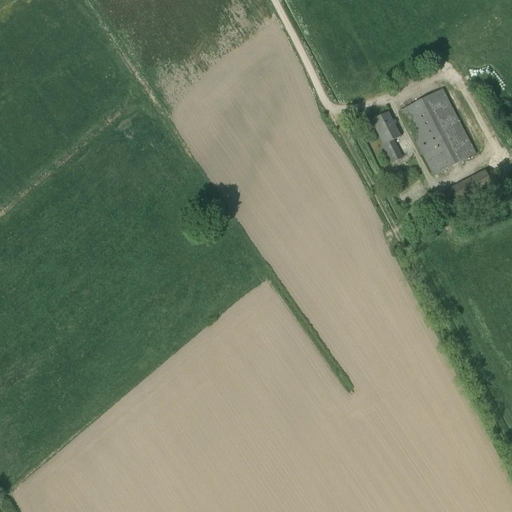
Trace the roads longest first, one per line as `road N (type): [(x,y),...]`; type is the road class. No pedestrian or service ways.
road 1 (track): [(329,108),(511,446)]
road 2 (track): [(0,383),(223,236)]
